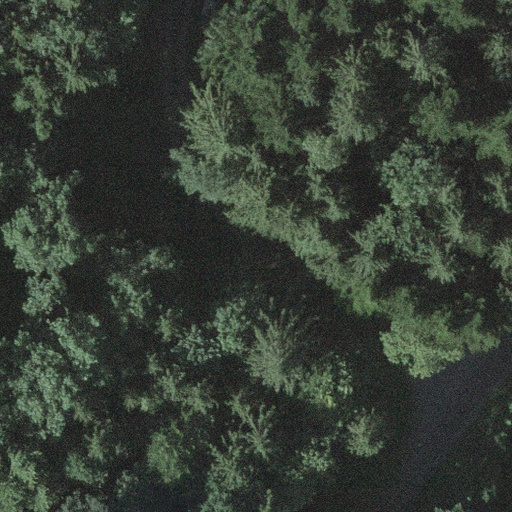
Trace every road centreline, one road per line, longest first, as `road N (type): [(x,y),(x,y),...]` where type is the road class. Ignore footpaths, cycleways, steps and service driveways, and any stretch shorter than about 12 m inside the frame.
road 1 (track): [(456,413),(328,279),(227,204),(173,106),(184,0)]
road 2 (track): [(511,350),(456,413),(393,511)]
